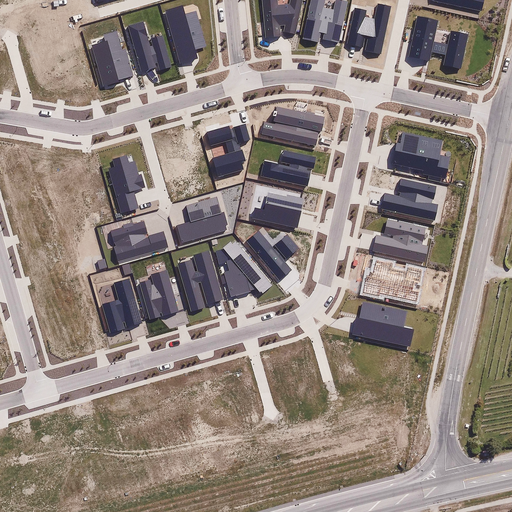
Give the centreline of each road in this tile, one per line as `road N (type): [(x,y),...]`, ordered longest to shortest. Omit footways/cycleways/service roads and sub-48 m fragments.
road 1 (residential): [(103,375),(288,321),(311,307),(328,272),(366,89)]
road 2 (residential): [(508,118),(446,445)]
road 3 (residential): [(0,115),(85,127),(243,83)]
road 4 (residential): [(0,252),(39,393)]
road 5 (residential): [(366,89),(508,118)]
road 6 (residential): [(243,83),(289,75),(366,89)]
